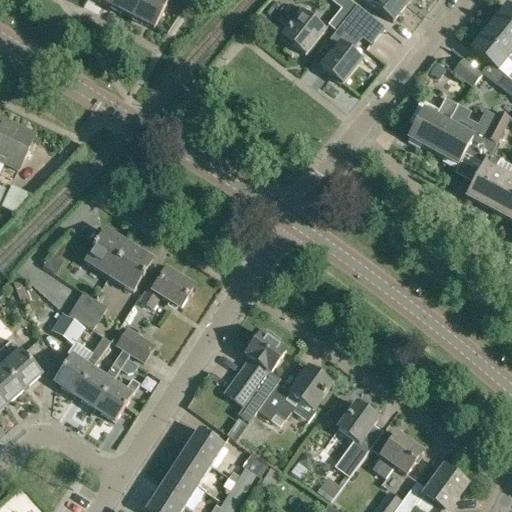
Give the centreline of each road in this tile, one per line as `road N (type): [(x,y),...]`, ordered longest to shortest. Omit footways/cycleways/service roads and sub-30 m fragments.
road 1 (tertiary): [(292,223),(0,40)]
road 2 (residential): [(510,491),(244,293)]
road 3 (tertiary): [(511,392),(292,223)]
road 4 (residential): [(119,475),(244,293)]
road 5 (residential): [(511,289),(356,134)]
road 6 (residential): [(356,134),(461,0)]
road 7 (residential): [(0,460),(39,436),(119,475)]
